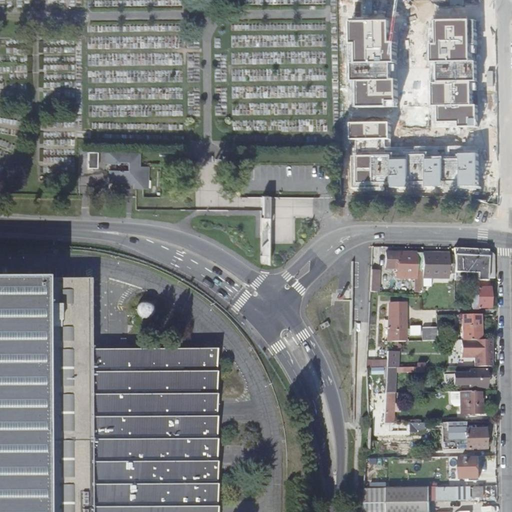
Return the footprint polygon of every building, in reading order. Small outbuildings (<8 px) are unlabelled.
[(392,43),(392,21),(352,23),(352,45),(357,45),(358,65),(354,65),(355,83),(359,83),(360,110),(389,109),(389,103),(399,103),(398,80),(393,80),(392,64),(397,64),(396,43),(392,43)] [(477,52),(477,22),(434,23),(434,63),(438,63),(438,82),(434,82),(434,106),(440,106),(440,125),(460,125),(460,129),(479,129),(479,106),(473,106),(472,82),(477,82),(477,63),(470,63),(469,52),(477,52)] [(394,161),(393,121),(351,122),(351,141),(358,140),(358,155),(354,155),(354,189),(479,186),(478,154),(460,155),(460,160),(446,160),(446,157),(429,157),(429,153),(409,154),(410,161),(394,161)] [(84,151),(84,168),(93,168),(93,151),(84,151)] [(116,181),(124,181),(124,190),(139,190),(139,187),(144,187),(144,165),(133,165),(133,162),(135,162),(135,151),(123,151),(123,153),(105,153),(105,163),(114,164),(114,162),(123,162),(123,171),(105,171),(105,183),(116,184),(116,181)] [(260,238),(259,265),(268,266),(268,244),(269,205),(269,198),(261,198),(261,205),(260,238)] [(454,249),(454,257),(455,273),(455,281),(464,281),(464,277),(469,276),(469,281),(474,280),(488,280),(487,278),(495,278),(495,255),(489,250),(454,249)] [(423,288),(423,278),(422,254),(392,254),(392,269),(403,269),(416,269),(416,278),(416,293),(421,293),(421,288),(423,288)] [(449,273),(455,273),(454,257),(449,257),(449,254),(422,254),(423,278),(431,278),(431,273),(449,273)] [(403,278),(416,278),(416,269),(403,269),(403,278)] [(372,271),(371,292),(379,293),(380,271),(372,271)] [(0,511),(215,511),(216,505),(215,464),(215,449),(215,420),(215,402),(215,350),(201,350),(190,350),(127,350),(124,350),(88,350),(88,346),(88,280),(0,280),(0,511)] [(467,310),(478,310),(478,308),(490,308),(490,280),(488,280),(474,280),(475,290),(477,290),(477,296),(472,296),(472,304),(467,304),(467,310)] [(152,312),(152,310),(152,307),(151,305),(150,303),(148,301),(145,301),(143,300),(140,301),(138,301),(136,303),(135,305),(134,307),(133,309),(134,312),(135,314),(136,316),(138,318),(140,319),(143,319),(145,319),(147,318),(149,316),(151,314),(152,312)] [(390,306),(390,309),(388,342),(394,342),(394,339),(405,339),(404,306),(390,306)] [(463,341),(481,340),(480,312),(462,312),(463,341)] [(422,334),(421,325),(411,325),(411,334),(422,334)] [(438,341),(438,328),(426,328),(427,341),(438,341)] [(462,350),(491,349),(491,340),(481,340),(463,341),(462,341),(462,350)] [(491,366),(491,349),(462,350),(462,357),(475,357),(475,367),(491,366)] [(369,367),(387,366),(386,358),(369,359),(369,367)] [(486,387),(486,370),(469,371),(469,374),(456,374),(456,384),(469,384),(469,388),(486,387)] [(481,391),(450,392),(450,403),(454,406),(461,406),(461,414),(482,413),(481,391)] [(385,403),(394,404),(394,393),(385,393),(385,403)] [(384,413),(393,413),(400,413),(400,404),(394,404),(385,403),(384,413)] [(393,424),(393,413),(384,413),(384,424),(393,424)] [(446,422),(441,423),(442,450),(466,449),(485,449),(484,429),(465,430),(465,422),(446,422)] [(480,456),(462,456),(462,478),(480,477),(480,456)] [(484,486),(475,486),(476,497),(484,496),(484,486)] [(431,511),(431,500),(431,487),(387,489),(387,496),(387,511),(431,511)] [(445,487),(431,487),(431,500),(439,499),(439,489),(445,489),(445,488),(445,487)] [(439,489),(439,499),(457,499),(456,488),(445,488),(445,489),(439,489)] [(364,511),(387,511),(387,496),(365,496),(364,511)]
